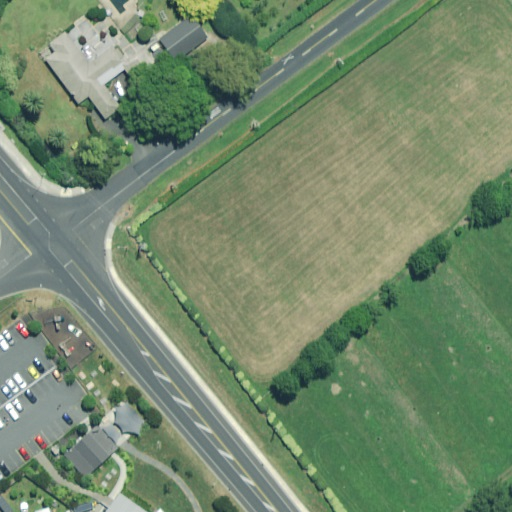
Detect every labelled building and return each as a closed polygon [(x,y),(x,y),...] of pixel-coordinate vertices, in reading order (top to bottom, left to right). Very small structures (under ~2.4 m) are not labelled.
[(208,39),(194,17),(159,40),(173,62),(208,39)] [(65,34),(51,45),(57,53),(46,62),(78,105),(88,98),(104,120),(119,109),(102,86),(124,70),(131,81),(143,72),(133,55),(127,59),(117,45),(104,55),(88,66),(65,34)] [(117,449),(97,425),(71,447),(91,471),(117,449)] [(86,476),(76,484),(84,493),(94,485),(86,476)] [(140,511),(114,493),(100,511),(140,511)]
